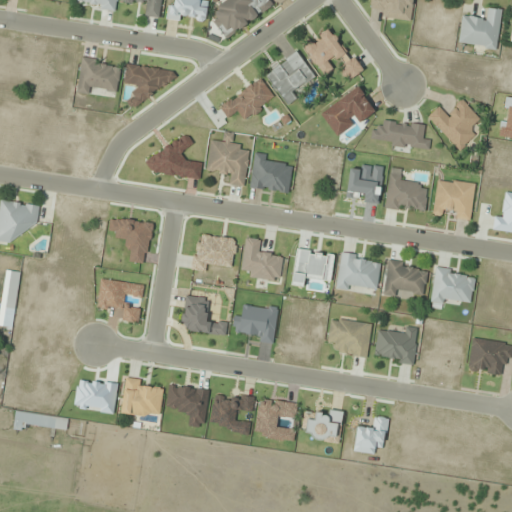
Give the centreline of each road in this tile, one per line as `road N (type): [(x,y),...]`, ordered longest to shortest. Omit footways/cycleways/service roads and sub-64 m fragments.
road 1 (residential): [(511,254),(0,176)]
road 2 (residential): [(95,346),(511,409)]
road 3 (residential): [(96,191),(125,138),(310,0)]
road 4 (residential): [(219,69),(175,47),(0,19)]
road 5 (residential): [(150,354),(171,203)]
